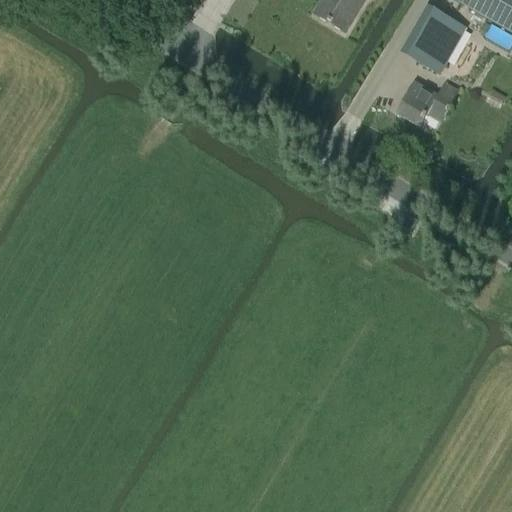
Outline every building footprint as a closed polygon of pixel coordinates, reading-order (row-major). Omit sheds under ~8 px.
[(324,0),(314,17),(345,35),(366,0),(324,0)] [(511,0),(452,0),(511,33),(511,0)] [(444,18),(419,63),(441,76),(467,31),(444,18)] [(441,124),(459,94),(445,87),(439,98),(416,85),(397,117),(421,130),(428,117),(441,124)] [(486,103),(499,111),(506,100),(493,92),(486,103)] [(412,233),(418,223),(410,218),(404,228),(412,233)]
